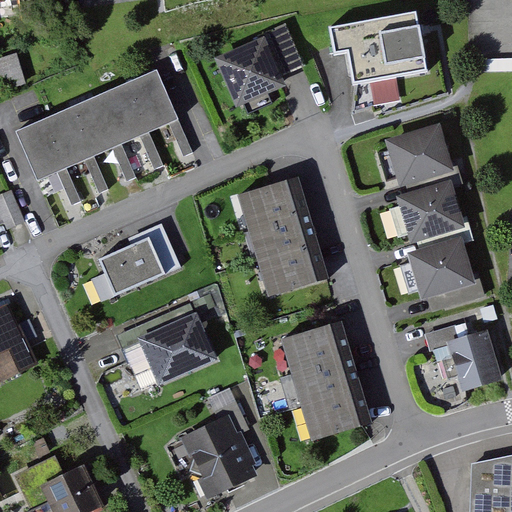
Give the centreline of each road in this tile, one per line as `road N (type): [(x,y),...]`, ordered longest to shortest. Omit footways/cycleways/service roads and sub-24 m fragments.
road 1 (residential): [(31,254),(213,175),(325,138),(413,437)]
road 2 (residential): [(139,511),(31,254)]
road 3 (residential): [(265,511),(413,437)]
